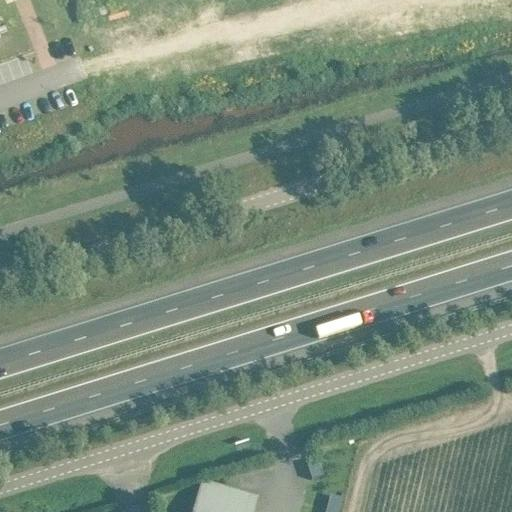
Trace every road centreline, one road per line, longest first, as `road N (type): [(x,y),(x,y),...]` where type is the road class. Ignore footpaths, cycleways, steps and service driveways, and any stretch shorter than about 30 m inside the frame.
road 1 (unclassified): [(0,282),(511,122)]
road 2 (unclassified): [(0,487),(511,328)]
road 3 (motorway): [(511,204),(0,363)]
road 4 (motorway): [(0,425),(511,266)]
road 5 (unknown): [(119,56),(257,22),(414,0)]
